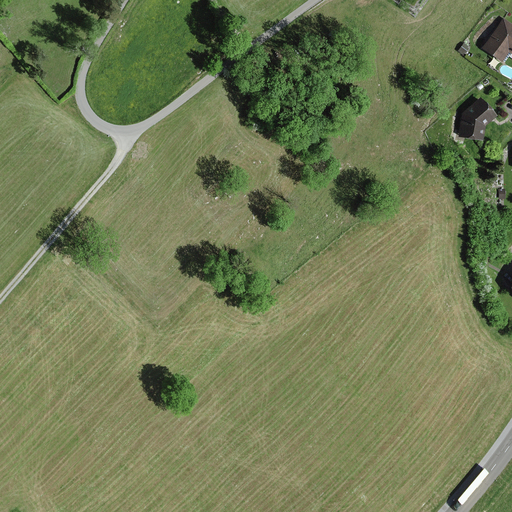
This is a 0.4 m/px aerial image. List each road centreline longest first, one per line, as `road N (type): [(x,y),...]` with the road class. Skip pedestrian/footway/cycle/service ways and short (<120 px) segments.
road 1 (residential): [(124,0),(86,66),(81,94),(88,114),(117,132),(165,111),(318,0)]
road 2 (track): [(128,132),(122,156),(0,300)]
